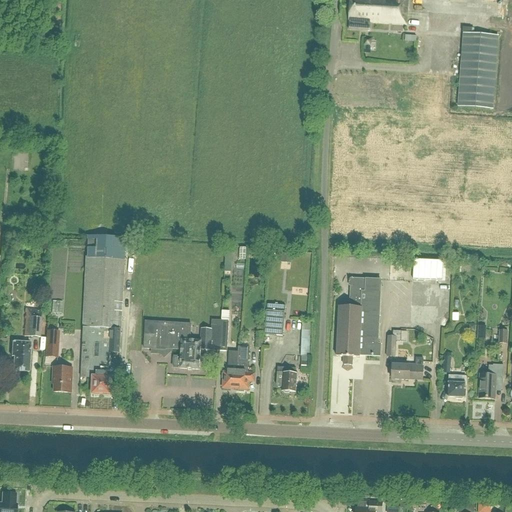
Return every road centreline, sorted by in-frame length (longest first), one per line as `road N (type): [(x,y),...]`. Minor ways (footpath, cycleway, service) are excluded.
road 1 (residential): [(317,433),(335,0)]
road 2 (tertiary): [(317,433),(0,418)]
road 3 (tertiary): [(511,442),(317,433)]
